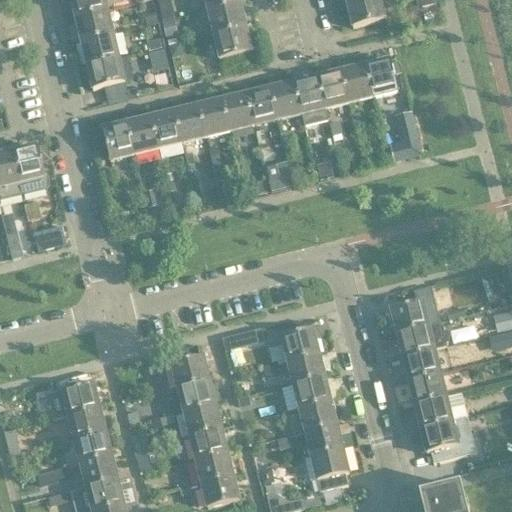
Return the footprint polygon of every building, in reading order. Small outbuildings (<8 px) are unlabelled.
[(104,0),(70,0),(76,22),(108,14),(104,0)] [(168,0),(162,0),(157,1),(159,11),(170,8),(168,0)] [(238,0),(204,0),(208,14),(240,6),(238,0)] [(379,0),(372,0),(347,6),(353,31),(385,23),(379,0)] [(435,0),(414,0),(418,12),(437,8),(435,0)] [(240,6),(208,14),(214,38),(246,30),(240,6)] [(108,14),(76,22),(81,46),(114,38),(108,14)] [(148,29),(158,27),(156,20),(146,22),(148,29)] [(246,30),(214,38),(220,63),(252,55),(246,30)] [(114,38),(81,46),(87,70),(119,62),(114,38)] [(153,53),(164,50),(162,44),(152,46),(153,53)] [(170,49),(171,55),(181,53),(180,46),(170,49)] [(156,73),(170,69),(165,50),(151,54),(156,73)] [(119,62),(87,70),(93,93),(125,86),(119,62)] [(390,63),(366,69),(374,101),(398,95),(394,78),(402,76),(399,65),(391,67),(390,63)] [(366,69),(342,74),(350,106),(374,101),(366,69)] [(342,74),(319,80),(326,112),(350,106),(342,74)] [(319,80),(294,86),(302,118),(326,112),(319,80)] [(294,86),(271,92),(278,124),(302,118),(294,86)] [(271,92),(247,97),(254,130),(278,124),(271,92)] [(247,97),(223,103),(231,135),(254,130),(247,97)] [(223,103),(199,109),(207,141),(231,135),(223,103)] [(199,109),(175,115),(183,147),(207,141),(199,109)] [(423,156),(414,114),(393,118),(402,160),(423,156)] [(175,115),(151,120),(159,152),(183,147),(175,115)] [(359,117),(352,118),(355,129),(362,127),(359,117)] [(151,120),(128,126),(135,158),(159,152),(151,120)] [(339,124),(336,125),(330,127),(333,139),(343,137),(339,124)] [(110,164),(135,158),(128,126),(102,132),(110,164)] [(283,145),(290,144),(287,134),(281,135),(283,145)] [(34,148),(10,154),(21,198),(45,192),(46,192),(47,191),(47,190),(48,190),(48,189),(47,179),(42,180),(38,166),(50,163),(46,147),(35,150),(34,148)] [(217,151),(210,152),(213,167),(221,165),(217,151)] [(10,154),(0,156),(0,202),(21,198),(10,154)] [(188,168),(194,166),(192,156),(185,158),(188,168)] [(290,164),(268,166),(271,192),(293,189),(290,164)] [(333,180),(330,169),(330,165),(317,168),(318,172),(320,183),(333,180)] [(168,194),(175,193),(171,177),(164,179),(168,194)] [(257,198),(269,195),(266,183),(254,186),(257,198)] [(61,230),(32,237),(36,257),(66,249),(61,230)] [(17,242),(7,245),(11,263),(21,261),(17,242)] [(429,329),(423,305),(390,313),(397,337),(429,329)] [(447,349),(441,326),(429,329),(397,337),(403,360),(435,353),(447,349)] [(228,353),(266,344),(263,330),(224,338),(228,353)] [(281,340),(287,364),(319,356),(313,332),(281,340)] [(440,376),(435,353),(403,360),(408,384),(440,376)] [(319,356),(287,364),(293,388),(325,380),(319,356)] [(171,368),(177,391),(209,384),(203,359),(171,368)] [(267,375),(278,373),(276,367),(266,370),(267,375)] [(151,378),(161,376),(159,370),(149,372),(151,378)] [(59,396),(62,395),(68,419),(100,411),(91,376),(56,385),(59,396)] [(440,376),(408,384),(415,408),(447,400),(440,376)] [(325,380),(293,388),(299,411),(331,403),(325,380)] [(209,384),(177,391),(183,415),(215,407),(209,384)] [(273,399),(284,396),(283,390),(272,393),(273,399)] [(459,398),(447,402),(447,400),(415,408),(420,432),(453,424),(452,423),(464,419),(459,398)] [(331,403),(299,411),(305,436),(337,428),(331,403)] [(215,407),(183,415),(189,439),(221,431),(215,407)] [(100,411),(68,419),(74,443),(106,434),(100,411)] [(140,425),(138,414),(127,417),(130,428),(140,425)] [(163,427),(174,424),(172,418),(162,421),(163,427)] [(453,424),(420,432),(427,457),(459,449),(453,424)] [(337,428),(305,436),(311,459),(343,451),(337,428)] [(221,431),(189,439),(195,463),(227,455),(221,431)] [(106,434),(74,443),(77,453),(80,466),(112,458),(106,434)] [(256,437),(250,439),(253,449),(259,447),(256,437)] [(285,447),(296,444),(294,438),(283,441),(285,447)] [(74,443),(67,444),(70,455),(77,453),(74,443)] [(343,451),(311,459),(317,484),(349,476),(343,451)] [(227,455),(195,463),(201,487),(233,479),(227,455)] [(112,458),(80,466),(86,491),(118,482),(112,458)] [(271,474),(261,476),(264,488),(270,487),(273,483),(271,474)] [(344,477),(317,484),(320,496),(347,489),(344,477)] [(233,479),(201,487),(207,511),(239,504),(233,479)] [(118,482),(86,491),(91,511),(100,511),(124,506),(118,482)] [(421,499),(424,511),(466,511),(461,489),(421,499)] [(181,499),(192,497),(190,490),(179,492),(181,499)]
